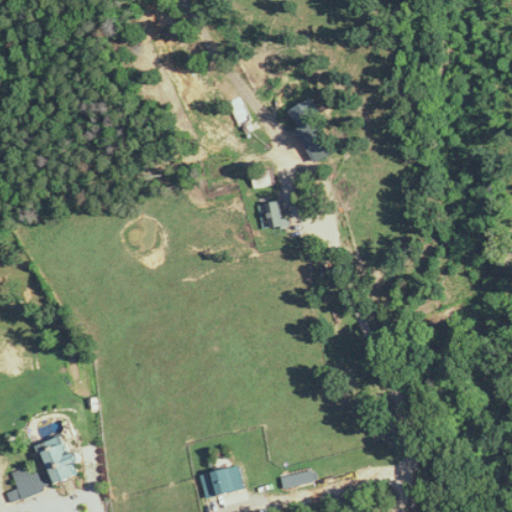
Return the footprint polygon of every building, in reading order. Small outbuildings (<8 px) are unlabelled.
[(290,110),(317,163),(336,153),(317,116),(322,113),(314,98),(290,110)] [(275,170),(268,170),(267,166),(254,168),(256,188),(277,185),(275,170)] [(259,205),(264,230),(293,225),(291,218),(284,219),(281,202),(259,205)] [(39,446),(51,478),(43,481),(40,472),(32,475),(28,466),(14,472),(20,489),(9,493),(13,502),(82,476),(77,464),(83,461),(79,451),(72,454),(65,436),(39,446)] [(203,474),(207,497),(246,490),(242,467),(203,474)] [(285,477),(286,488),(315,482),(313,472),(285,477)]
